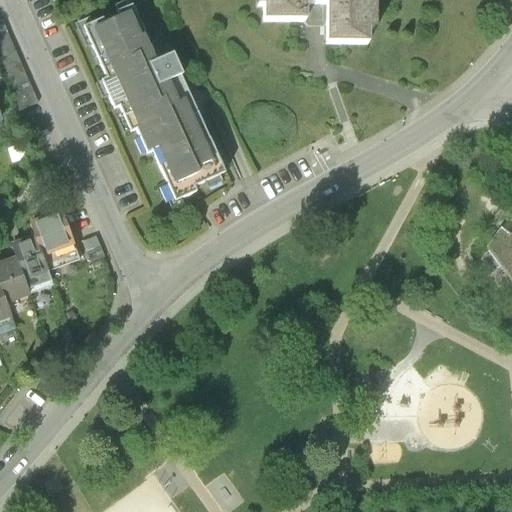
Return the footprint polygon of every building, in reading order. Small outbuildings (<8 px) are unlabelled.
[(312,0),(253,0),(253,6),(262,6),(262,24),(303,23),(303,6),(313,6),(312,0)] [(312,0),(313,6),(324,6),(324,46),(367,46),(367,30),(373,30),(372,0),(312,0)] [(233,183),(179,53),(159,62),(150,41),(135,7),(81,29),(103,82),(93,86),(110,125),(120,121),(131,146),(138,143),(148,166),(155,163),(176,213),(202,202),(200,197),(233,183)] [(37,106),(2,25),(0,25),(0,73),(18,114),(37,106)] [(34,237),(43,261),(75,250),(62,215),(30,227),(34,237)] [(511,236),(507,241),(498,233),(485,250),(488,253),(484,256),(495,271),(499,269),(511,286),(511,236)] [(48,277),(43,261),(34,237),(10,246),(16,262),(25,285),(48,277)] [(29,298),(25,285),(16,262),(0,267),(0,290),(6,306),(29,298)] [(0,325),(11,321),(6,306),(0,290),(0,325)]
